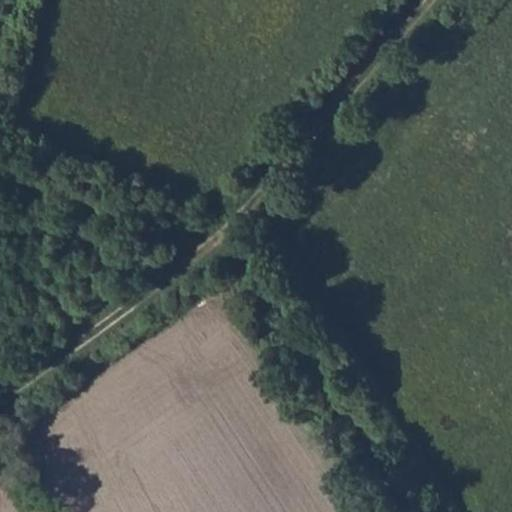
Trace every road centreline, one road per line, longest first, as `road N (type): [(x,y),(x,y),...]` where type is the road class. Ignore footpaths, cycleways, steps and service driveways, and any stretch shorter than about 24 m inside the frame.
road 1 (track): [(414,511),(229,232)]
road 2 (track): [(435,0),(229,232)]
road 3 (track): [(229,232),(0,403)]
road 4 (track): [(229,232),(207,219),(0,178)]
